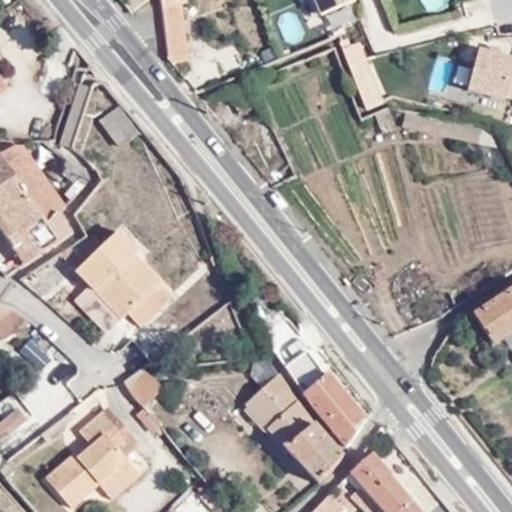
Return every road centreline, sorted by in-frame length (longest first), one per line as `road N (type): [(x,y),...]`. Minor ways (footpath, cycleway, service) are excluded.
road 1 (primary): [(60,0),(481,511)]
road 2 (primary): [(386,354),(139,51)]
road 3 (primary): [(510,511),(386,354)]
road 4 (residential): [(386,354),(511,283)]
